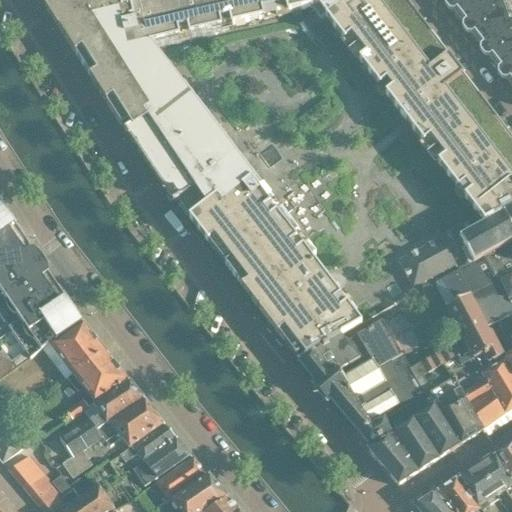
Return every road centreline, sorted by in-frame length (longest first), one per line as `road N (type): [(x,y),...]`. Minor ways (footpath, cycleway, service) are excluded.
road 1 (unclassified): [(15,0),(161,222),(391,511)]
road 2 (unclassified): [(266,511),(121,335),(0,163)]
road 3 (residential): [(511,111),(426,0)]
